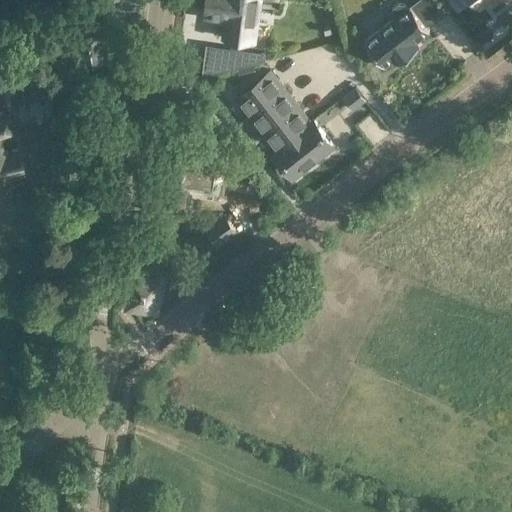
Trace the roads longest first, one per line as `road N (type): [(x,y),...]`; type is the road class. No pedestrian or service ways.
road 1 (tertiary): [(94,395),(146,345),(511,73)]
road 2 (residential): [(94,395),(141,0)]
road 3 (unknown): [(136,41),(0,29)]
road 4 (tertiary): [(0,480),(94,395)]
